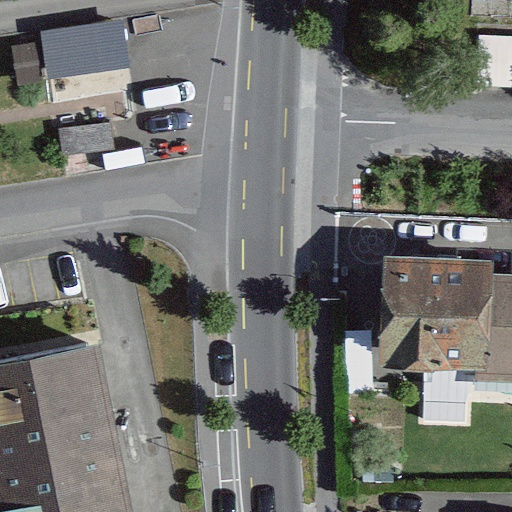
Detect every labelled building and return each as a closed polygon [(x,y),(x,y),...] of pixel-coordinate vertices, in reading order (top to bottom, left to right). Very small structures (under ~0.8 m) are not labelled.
[(41,21),(44,67),(128,55),(122,14),(41,21)] [(511,38),(480,37),(478,87),(511,88),(511,38)] [(471,258),(359,254),(356,362),(468,366),(471,274),(471,258)] [(511,379),(511,274),(471,274),(468,366),(468,379),(511,379)] [(116,511),(81,340),(0,356),(0,511),(116,511)]
